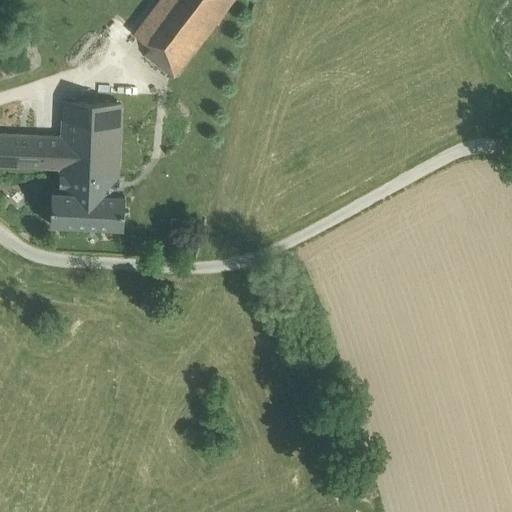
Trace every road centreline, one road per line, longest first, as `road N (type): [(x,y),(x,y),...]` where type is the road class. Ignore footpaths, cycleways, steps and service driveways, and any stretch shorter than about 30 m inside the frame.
road 1 (unclassified): [(511,172),(457,148),(251,263),(184,271),(22,258),(0,240)]
road 2 (track): [(106,0),(66,70),(0,97)]
